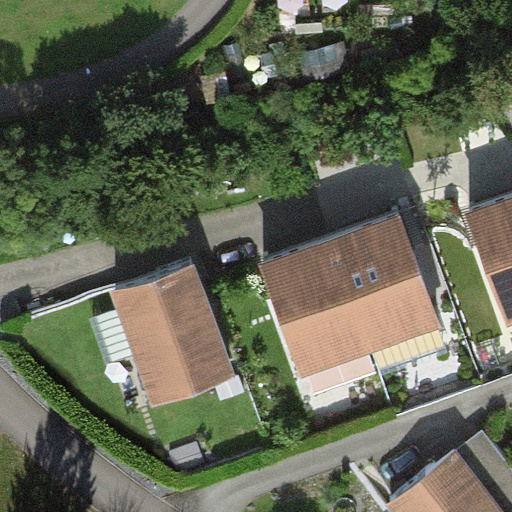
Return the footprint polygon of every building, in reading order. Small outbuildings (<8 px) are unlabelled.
[(511,319),(511,197),(471,211),(508,321),(511,319)] [(395,217),(327,241),(368,353),(435,328),(395,217)] [(301,377),(368,353),(327,241),(261,266),(301,377)] [(189,268),(110,298),(153,410),(231,381),(189,268)] [(392,500),(401,511),(505,511),(458,450),(392,500)]
